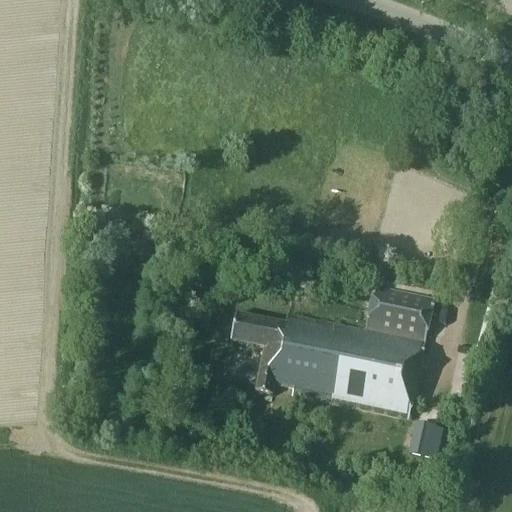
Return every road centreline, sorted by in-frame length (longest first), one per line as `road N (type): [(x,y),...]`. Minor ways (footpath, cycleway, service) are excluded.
road 1 (track): [(72,0),(53,445),(70,461),(254,489),(304,511)]
road 2 (tertiary): [(511,65),(350,0)]
